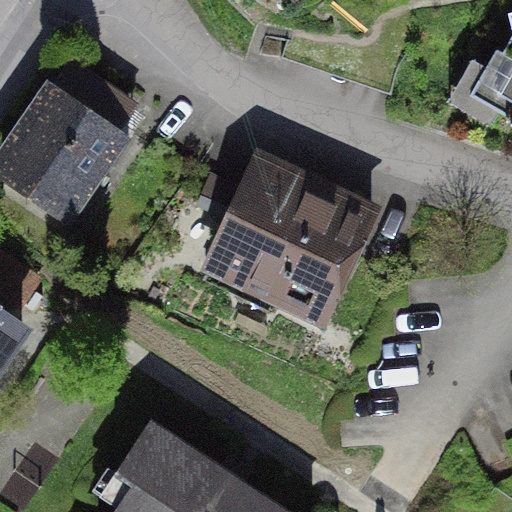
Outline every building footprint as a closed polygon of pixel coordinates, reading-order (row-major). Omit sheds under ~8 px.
[(511,44),(485,91),(511,106),(511,44)] [(129,106),(67,64),(0,162),(0,179),(79,233),(138,146),(114,129),(129,106)] [(375,216),(255,159),(200,276),(320,333),(375,216)] [(0,251),(0,291),(19,304),(37,277),(0,251)] [(0,395),(40,342),(0,312),(0,395)] [(280,511),(149,424),(113,478),(143,498),(133,511),(280,511)]
